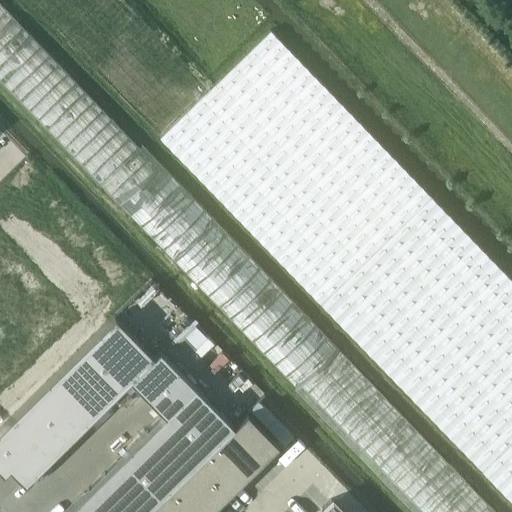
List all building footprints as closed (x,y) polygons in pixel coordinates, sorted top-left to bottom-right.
[(497,511),(338,348),(339,348),(142,143),(141,145),(15,16),(0,0),(0,78),(120,203),(297,388),(296,389),(414,511),(497,511)] [(232,65),(215,82),(511,388),(511,277),(306,65),(271,28),(232,65)] [(160,134),(159,135),(511,499),(511,388),(215,82),(211,86),(160,134)] [(0,384),(71,315),(0,242),(0,384)] [(115,315),(0,426),(0,467),(3,471),(10,465),(25,481),(130,378),(154,354),(115,315)] [(164,413),(63,511),(143,511),(233,423),(160,348),(154,354),(130,378),(164,413)] [(247,412),(231,428),(262,459),(278,443),(247,412)] [(231,428),(215,443),(246,474),(262,459),(231,428)] [(215,443),(199,459),(230,490),(246,474),(215,443)] [(199,459),(183,474),(214,505),(230,490),(199,459)] [(183,474),(168,490),(189,511),(207,511),(214,505),(183,474)] [(189,511),(168,490),(152,505),(158,511),(189,511)] [(345,511),(332,498),(317,511),(345,511)]
